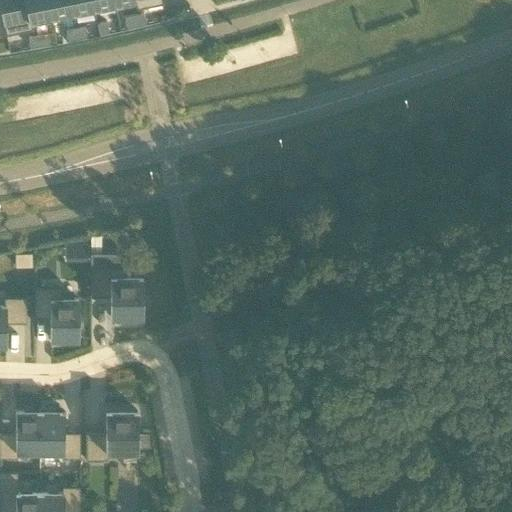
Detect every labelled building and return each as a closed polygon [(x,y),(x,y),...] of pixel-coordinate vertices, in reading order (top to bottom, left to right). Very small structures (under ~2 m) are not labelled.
[(33,30),(32,21),(31,21),(26,0),(0,0),(0,1),(6,35),(33,30)] [(49,0),(26,0),(31,21),(32,21),(53,17),(49,0)] [(49,0),(53,17),(73,13),(70,0),(49,0)] [(70,0),(73,13),(95,9),(92,0),(70,0)] [(92,0),(95,9),(115,5),(114,0),(92,0)] [(137,0),(138,0),(137,0),(138,8),(165,3),(164,0),(137,0)] [(131,17),(133,27),(141,25),(139,15),(131,17)] [(131,17),(123,19),(125,28),(133,27),(131,17)] [(99,34),(107,33),(105,23),(97,25),(99,34)] [(83,27),(76,29),(78,39),(85,37),(83,27)] [(78,39),(76,29),(68,30),(70,40),(78,39)] [(41,35),(43,45),(51,43),(49,34),(41,35)] [(41,35),(33,37),(35,47),(43,45),(41,35)] [(32,253),(15,253),(15,267),(33,267),(32,253)] [(110,296),(111,317),(143,317),(143,277),(124,277),(124,267),(91,267),(91,296),(110,296)] [(35,317),(50,318),(50,339),(79,339),(79,299),(61,298),(61,288),(35,288),(35,317)] [(5,304),(0,303),(0,344),(6,344),(6,323),(26,323),(26,298),(5,298),(5,304)] [(0,432),(0,457),(40,458),(40,411),(16,411),(16,432),(0,432)] [(80,458),(80,432),(64,432),(64,411),(40,411),(40,458),(80,458)] [(86,432),(86,460),(108,460),(108,451),(138,452),(138,411),(106,411),(106,432),(86,432)] [(0,511),(16,511),(15,511),(40,511),(40,493),(17,493),(17,472),(0,472),(0,476),(0,511)] [(40,511),(64,511),(80,511),(80,487),(63,486),(63,493),(40,493),(40,511)]
